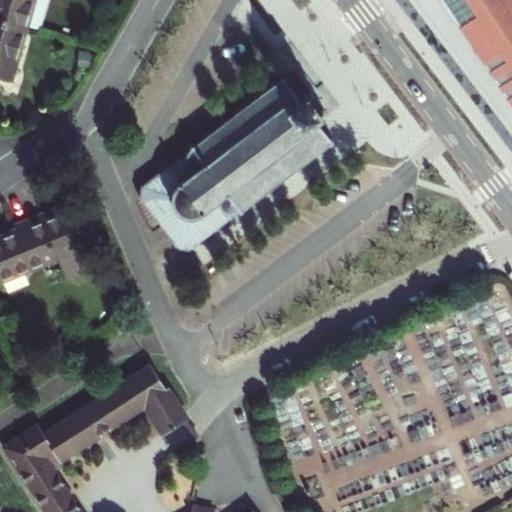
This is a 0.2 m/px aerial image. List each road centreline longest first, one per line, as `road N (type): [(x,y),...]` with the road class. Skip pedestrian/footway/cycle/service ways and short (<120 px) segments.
road 1 (residential): [(83,120),(177,352),(203,384),(240,380),(511,238)]
road 2 (tertiary): [(350,0),(511,210)]
road 3 (residential): [(83,120),(157,0)]
